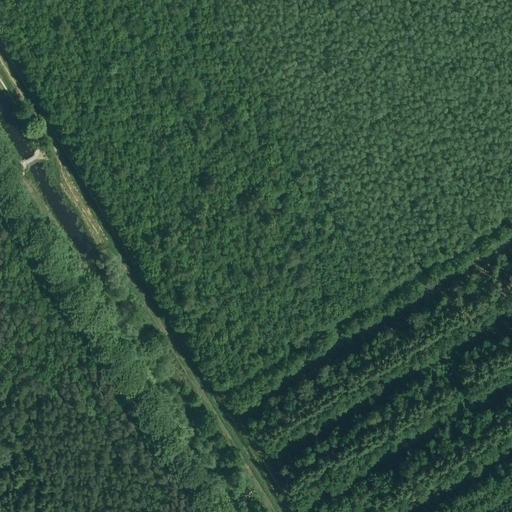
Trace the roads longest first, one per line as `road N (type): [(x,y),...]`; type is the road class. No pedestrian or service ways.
road 1 (track): [(270,511),(61,175),(0,58)]
road 2 (track): [(82,268),(229,511)]
